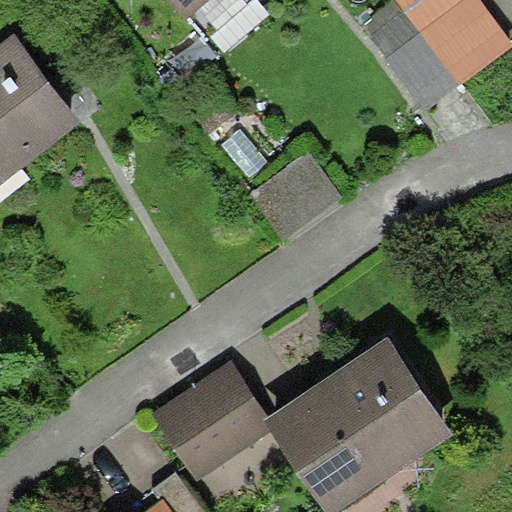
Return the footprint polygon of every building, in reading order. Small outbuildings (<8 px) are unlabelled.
[(184,0),(202,19),(223,0),(184,0)] [(434,0),(415,14),(453,65),(506,26),(486,0),(434,0)] [(453,65),(415,14),(380,40),(418,91),(453,65)] [(0,150),(69,95),(11,24),(0,32),(0,150)] [(244,116),(212,76),(180,101),(212,142),(244,116)] [(334,184),(303,138),(246,176),(278,222),(334,184)] [(442,410),(382,324),(271,401),(331,487),(442,410)] [(227,362),(156,409),(190,460),(261,413),(227,362)] [(172,455),(144,475),(170,511),(196,511),(207,504),(172,455)]
